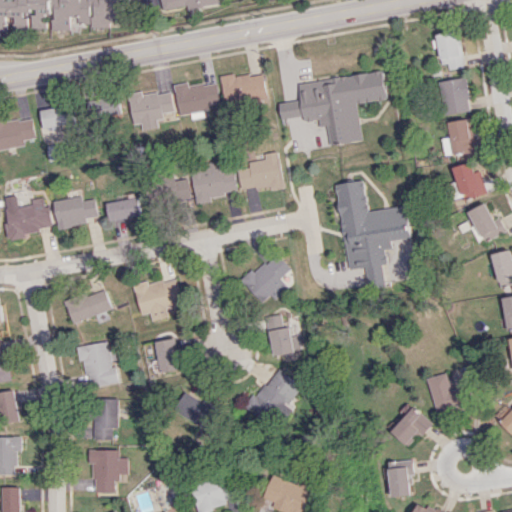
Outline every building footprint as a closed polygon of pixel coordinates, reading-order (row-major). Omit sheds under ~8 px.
[(131,25),(128,0),(0,0),(0,29),(11,23),(15,30),(27,29),(32,30),(51,19),(57,31),(131,25)] [(218,4),(218,0),(161,0),(162,9),(218,4)] [(465,66),(459,30),(437,34),(442,64),(448,63),(449,69),(465,66)] [(273,86),(286,160),(408,141),(393,66),(273,86)] [(264,71),(221,77),(225,103),(268,97),(264,71)] [(472,109),(465,76),(439,81),(445,115),(472,109)] [(179,114),(211,109),(210,104),(221,102),(217,80),(175,86),(179,114)] [(171,88),(129,96),(134,124),(141,123),(142,130),(159,127),(158,121),(177,117),(171,88)] [(87,117),(121,119),(122,98),(88,97),(87,117)] [(76,123),(73,104),(41,109),(44,128),(76,123)] [(0,148),(27,145),(27,138),(36,137),(33,117),(4,120),(3,118),(0,118),(0,148)] [(443,137),(445,154),(475,150),(471,118),(449,121),(451,136),(443,137)] [(286,166),(407,146),(433,278),(327,291),(307,181),(291,197),(286,166)] [(242,189),(271,185),(271,189),(285,187),(279,150),(265,153),(266,159),(238,163),(242,189)] [(454,166),(458,181),(448,183),(452,201),(487,191),(481,169),(475,171),(473,161),(454,166)] [(238,191),(234,168),(216,171),(214,162),(191,166),(197,203),(211,201),(210,196),(238,191)] [(192,200),(189,178),(147,183),(150,205),(192,200)] [(59,228),(87,223),(86,217),(99,215),(96,197),(83,200),(82,195),(54,200),(59,228)] [(107,202),(110,221),(142,215),(138,196),(107,202)] [(53,226),(49,205),(45,206),(44,197),(32,199),(33,203),(5,208),(10,239),(26,237),(25,231),(53,226)] [(479,243),(507,232),(501,216),(495,219),(488,202),(469,210),(475,224),(472,225),(479,243)] [(511,284),(511,253),(511,249),(493,253),(500,287),(511,284)] [(291,268),(275,251),(242,281),(261,302),(269,295),(273,299),(290,283),(283,275),(291,268)] [(141,314),(151,312),(152,320),(169,316),(167,308),(182,304),(175,276),(134,285),(141,314)] [(65,301),(73,322),(112,309),(105,287),(65,301)] [(511,295),(503,297),(508,330),(511,329),(511,295)] [(291,325),(282,326),(281,314),(267,315),(271,354),(294,351),(291,325)] [(162,372),(181,369),(175,337),(156,341),(162,372)] [(0,338),(0,381),(10,381),(5,338),(0,338)] [(80,345),(88,387),(118,381),(113,359),(117,359),(115,349),(109,350),(107,340),(80,345)] [(289,403),(302,384),(274,366),(247,408),(264,419),(271,408),(285,416),(292,406),(289,403)] [(437,412),(472,402),(467,384),(452,388),(447,372),(428,377),(437,412)] [(21,420),(16,389),(0,391),(0,407),(2,424),(21,420)] [(225,416),(205,397),(200,402),(188,390),(172,407),(204,438),(225,416)] [(96,439),(115,439),(115,428),(119,428),(118,398),(95,398),(96,439)] [(425,434),(434,422),(414,406),(393,431),(408,445),(420,430),(425,434)] [(511,409),(500,421),(511,432),(511,409)] [(0,473),(17,474),(18,450),(24,450),(24,436),(0,435),(0,473)] [(122,449),(93,449),(94,492),(119,491),(119,473),(130,473),(129,457),(122,457),(122,449)] [(392,496),(412,495),(411,474),(415,474),(414,459),(390,461),(392,496)] [(201,511),(238,501),(231,473),(193,483),(201,511)] [(302,485),(274,474),(264,499),(290,509),(289,511),(305,511),(315,487),(304,482),(302,485)] [(22,511),(23,486),(3,486),(2,511),(22,511)] [(415,511),(444,511),(420,501),(415,511)]
